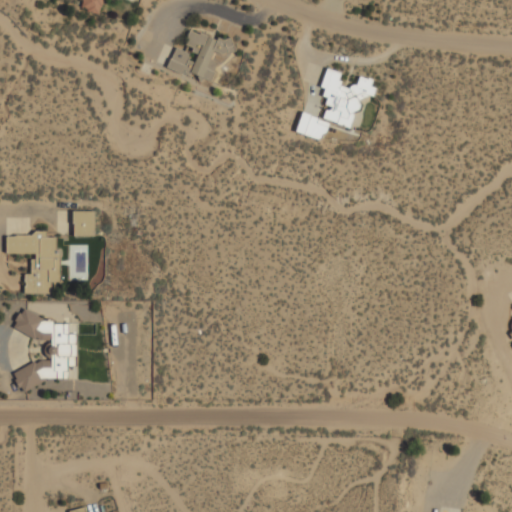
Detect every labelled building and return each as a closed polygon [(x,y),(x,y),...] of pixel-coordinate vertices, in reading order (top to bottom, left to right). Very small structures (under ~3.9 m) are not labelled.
[(82,0),(80,8),(101,13),(104,0),(82,0)] [(167,67),(210,81),(211,81),(216,60),(213,59),(214,54),(233,52),(232,38),(226,36),(218,37),(189,29),(184,47),(195,50),(195,59),(190,58),(190,51),(173,46),(167,67)] [(350,128),(360,94),(372,97),(376,79),(358,75),(355,86),(340,82),(343,71),(330,67),(317,116),(300,111),(294,132),(322,139),(327,121),(350,128)] [(93,234),(93,210),(72,210),(72,234),(93,234)] [(5,252),(31,252),(31,273),(23,273),(23,292),(50,292),(50,281),(67,281),(67,264),(59,264),(60,241),(66,241),(66,236),(46,236),(46,233),(5,232),(5,252)] [(76,377),(75,334),(67,330),(67,322),(54,322),(25,308),(21,308),(11,327),(36,339),(47,339),(51,341),(47,350),(47,359),(40,360),(14,370),(14,374),(21,390),(49,378),(76,377)]
